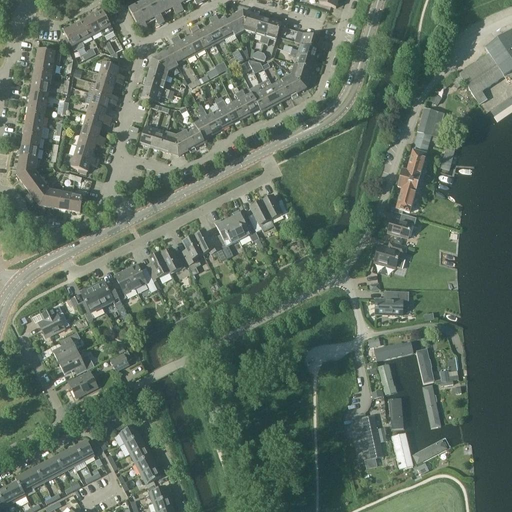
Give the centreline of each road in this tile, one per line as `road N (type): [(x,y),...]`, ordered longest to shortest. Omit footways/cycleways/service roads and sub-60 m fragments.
road 1 (residential): [(65,422),(344,269),(384,200),(416,108)]
road 2 (residential): [(118,156),(177,172),(317,98),(338,30)]
road 3 (residential): [(62,255),(72,275),(273,174),(263,152)]
road 4 (residential): [(118,156),(143,42),(221,0)]
road 5 (tertiary): [(263,152),(338,109),(378,0)]
road 6 (tertiary): [(128,221),(263,152)]
road 7 (residential): [(0,474),(133,405)]
